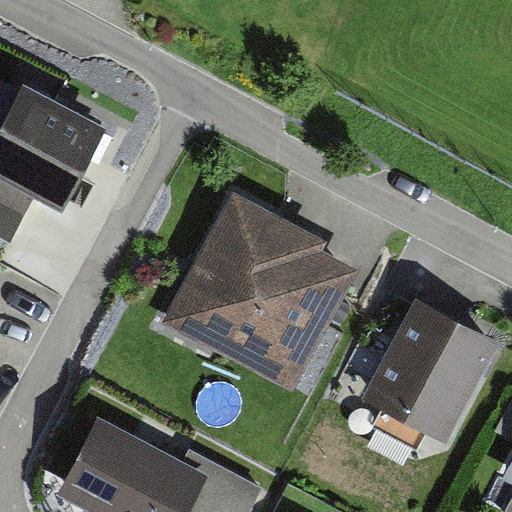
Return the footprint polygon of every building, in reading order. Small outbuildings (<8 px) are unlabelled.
[(106,115),(23,72),(0,117),(0,164),(64,197),(106,115)] [(234,192),(163,326),(294,395),(359,272),(324,254),(330,243),(234,192)] [(26,212),(11,270),(57,282),(73,224),(26,212)] [(502,333),(416,287),(362,389),(448,435),(502,333)] [(99,408),(57,485),(107,511),(186,511),(210,467),(185,454),(99,408)] [(186,511),(248,511),(264,483),(191,444),(185,454),(210,467),(186,511)] [(511,453),(502,472),(511,477),(511,453)]
